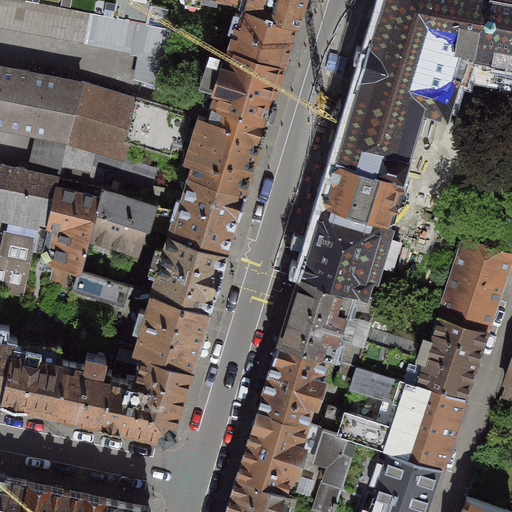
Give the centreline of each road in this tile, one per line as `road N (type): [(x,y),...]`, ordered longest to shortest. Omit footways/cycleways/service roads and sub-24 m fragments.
road 1 (residential): [(344,0),(195,481)]
road 2 (residential): [(445,511),(511,314)]
road 3 (residential): [(195,481),(0,438)]
